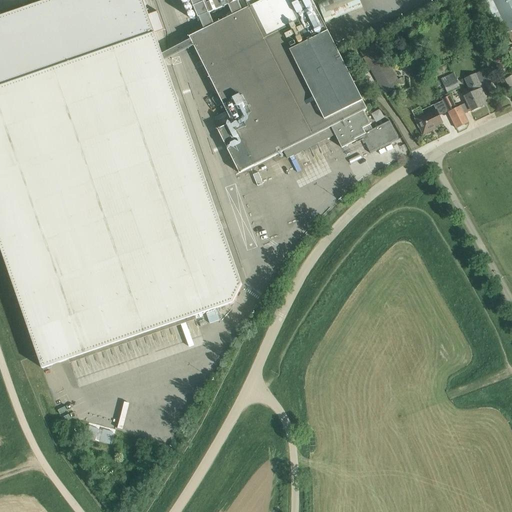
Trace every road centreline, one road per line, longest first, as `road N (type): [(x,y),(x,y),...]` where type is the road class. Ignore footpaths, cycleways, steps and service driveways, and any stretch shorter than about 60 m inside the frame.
road 1 (unclassified): [(248,390),(325,242),(371,195),(431,156)]
road 2 (track): [(80,511),(29,436),(0,356)]
road 3 (residential): [(511,301),(431,156)]
road 4 (unclassified): [(174,511),(248,390)]
road 5 (unclassified): [(294,511),(289,432),(273,403),(248,390)]
